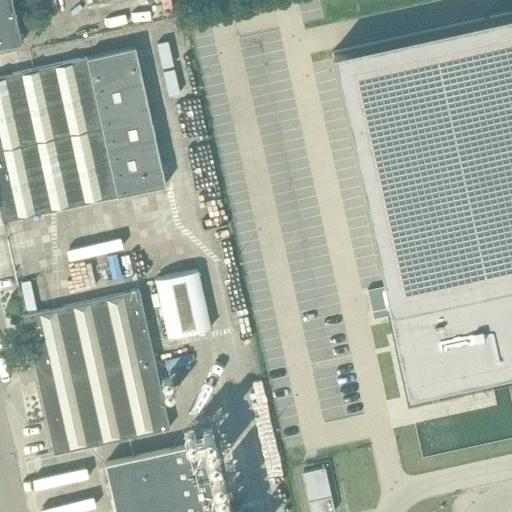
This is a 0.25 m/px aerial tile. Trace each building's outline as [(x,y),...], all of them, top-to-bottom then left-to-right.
[(0,0),(0,45),(12,43),(22,41),(12,0),(0,0)] [(511,11),(332,51),(408,397),(511,373),(511,11)] [(0,75),(0,210),(2,220),(166,184),(134,46),(0,75)] [(197,269),(155,278),(168,337),(210,328),(197,269)] [(23,315),(39,384),(154,358),(139,289),(23,315)] [(39,384),(54,453),(169,427),(154,358),(39,384)] [(494,388),(456,393),(458,410),(496,406),(494,388)] [(241,511),(241,510),(230,511),(216,511),(201,440),(104,462),(115,511),(241,511)] [(330,511),(334,511),(330,493),(324,466),(301,471),(310,511),(330,511)]
